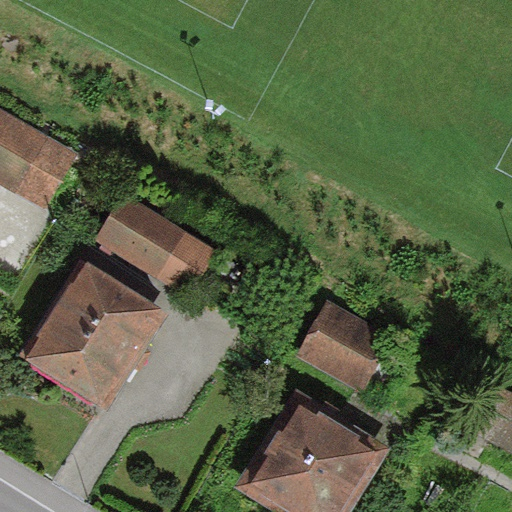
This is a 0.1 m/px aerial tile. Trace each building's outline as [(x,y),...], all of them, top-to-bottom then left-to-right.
[(79,153),(0,108),(0,183),(47,210),(79,153)] [(215,249),(124,192),(94,240),(185,298),(215,249)] [(171,313),(87,261),(23,358),(108,411),(171,313)] [(397,337),(328,299),(297,355),(366,395),(397,337)] [(511,392),(499,385),(474,434),(511,452),(511,392)] [(345,511),(374,463),(291,414),(238,502),(256,511),(345,511)]
